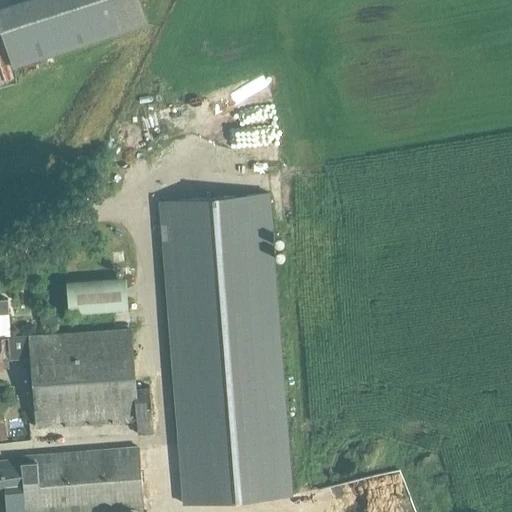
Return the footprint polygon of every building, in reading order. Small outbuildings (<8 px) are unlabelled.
[(64,26),(63,57),(84,51),(82,51),(110,43),(115,43),(146,34),(146,24),(139,0),(132,0),(132,6),(121,9),(107,9),(107,17),(96,17),(64,26)] [(260,142),(263,119),(240,116),(237,139),(260,142)] [(268,193),(160,202),(184,505),(292,496),(268,193)] [(68,314),(128,310),(126,278),(66,282),(68,314)] [(136,388),(136,381),(131,327),(28,334),(35,429),(137,422),(138,435),(154,434),(150,387),(136,388)] [(23,491),(24,511),(85,511),(144,507),(139,447),(20,456),(23,491)] [(14,459),(11,459),(0,460),(0,494),(5,493),(23,491),(20,456),(18,456),(19,458),(14,459)] [(24,511),(23,491),(5,493),(6,511),(24,511)]
